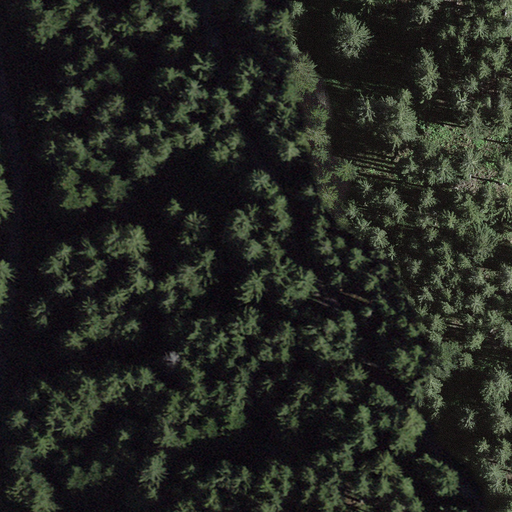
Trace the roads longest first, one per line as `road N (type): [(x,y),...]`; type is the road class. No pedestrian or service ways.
road 1 (track): [(212,0),(233,111),(279,193),(307,276),(486,511)]
road 2 (track): [(5,0),(40,209),(0,373)]
